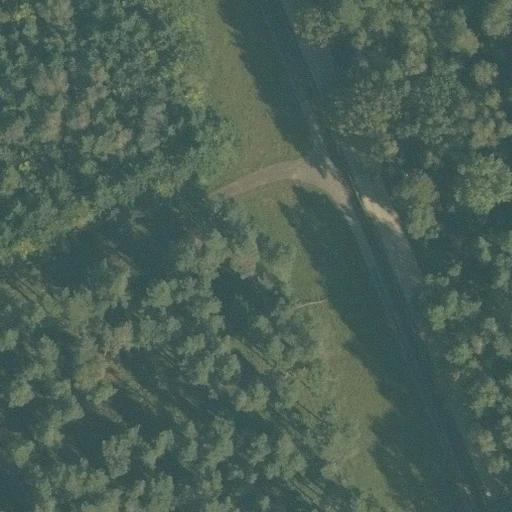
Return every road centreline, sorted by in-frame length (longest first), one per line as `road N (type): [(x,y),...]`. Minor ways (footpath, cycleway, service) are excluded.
road 1 (track): [(264,0),(477,511)]
road 2 (track): [(357,147),(508,511)]
road 3 (track): [(0,312),(338,175)]
road 4 (track): [(357,147),(511,87)]
road 5 (track): [(295,0),(357,147)]
